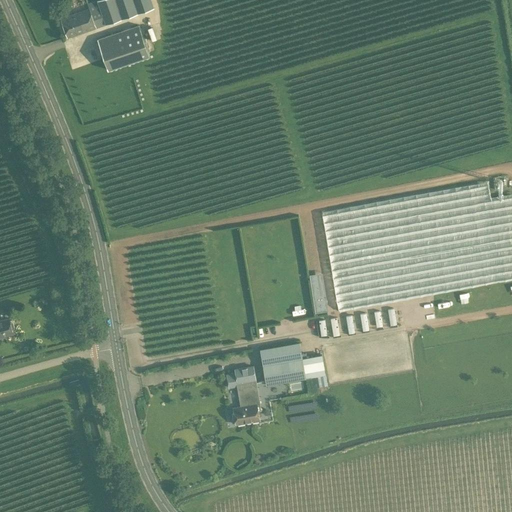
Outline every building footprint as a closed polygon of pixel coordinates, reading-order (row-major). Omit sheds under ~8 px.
[(153,8),(150,0),(96,0),(87,3),(89,9),(61,19),(67,37),(95,27),(96,27),(105,24),(153,8)] [(108,69),(149,55),(139,25),(97,39),(108,69)] [(314,285),(317,309),(324,308),(321,285),(314,285)] [(390,325),(397,324),(394,308),(387,309),(390,325)] [(381,310),(374,311),(376,327),(383,326),(381,310)] [(367,312),(360,313),(362,330),(369,330),(367,312)] [(348,333),(355,332),(352,314),(345,316),(348,333)] [(333,336),(340,335),(337,317),(330,318),(333,336)] [(14,329),(12,323),(10,323),(9,318),(0,320),(0,337),(13,334),(12,330),(14,329)] [(324,319),(318,320),(321,336),(327,334),(324,319)] [(263,365),(266,385),(306,378),(308,393),(317,391),(317,389),(315,378),(310,378),(310,377),(318,375),(321,386),(327,385),(322,355),(302,358),(299,342),(260,348),(263,365)] [(229,387),(238,386),(241,406),(233,408),(236,424),(259,420),(260,420),(258,407),(260,406),(254,366),(235,369),(236,373),(227,375),(229,387)]
